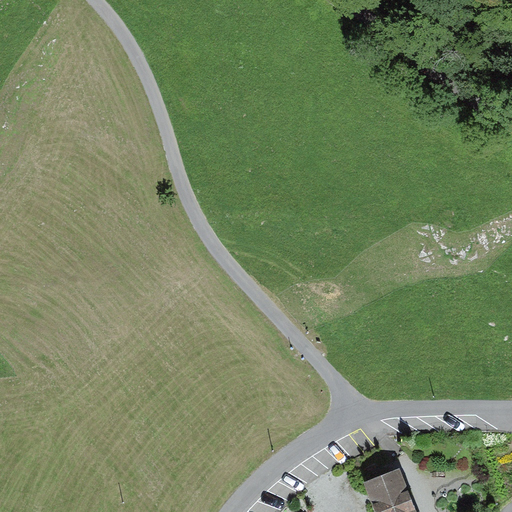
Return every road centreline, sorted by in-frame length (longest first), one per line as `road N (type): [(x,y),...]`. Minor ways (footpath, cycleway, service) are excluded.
road 1 (unclassified): [(233,511),(318,433),(357,414),(511,406)]
road 2 (tertiary): [(511,111),(444,84),(346,0)]
